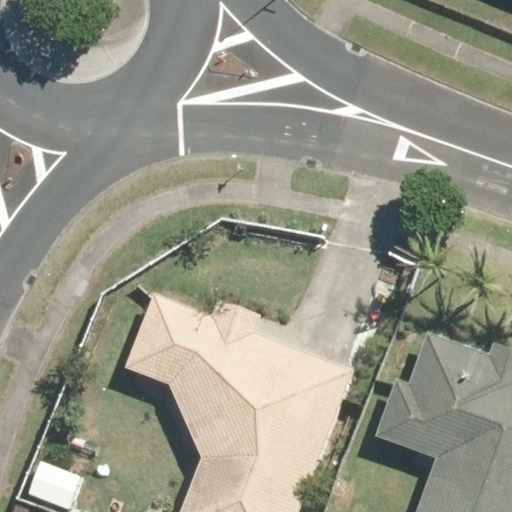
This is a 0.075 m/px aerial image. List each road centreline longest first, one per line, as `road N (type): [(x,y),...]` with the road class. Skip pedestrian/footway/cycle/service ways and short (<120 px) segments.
road 1 (residential): [(511,170),(184,24)]
road 2 (residential): [(184,24),(164,69),(126,101),(78,113),(30,103)]
